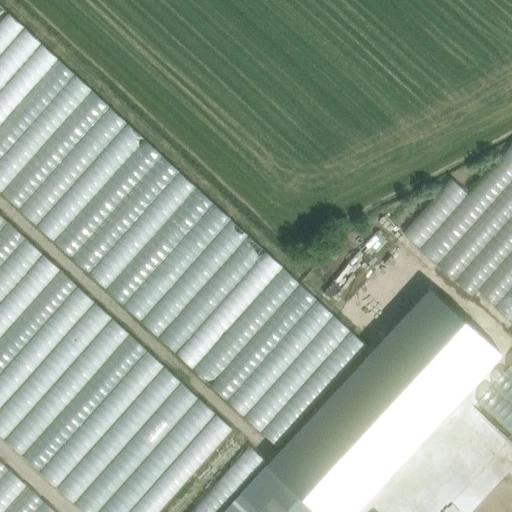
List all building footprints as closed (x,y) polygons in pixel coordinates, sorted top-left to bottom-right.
[(0,7),(0,436),(85,511),(204,511),(259,451),(0,221),(0,199),(308,473),(350,425),(367,441),(470,326),(457,315),(431,345),(423,338),(453,303),(367,227),(353,243),(338,230),(296,278),(82,88),(85,83),(0,7)] [(511,136),(509,134),(459,190),(442,175),(394,228),(511,332),(511,136)] [(511,511),(511,472),(463,427),(415,478),(452,511),(511,511)] [(57,511),(0,462),(0,511),(57,511)] [(206,511),(295,511),(269,485),(253,501),(235,484),(206,511)] [(429,511),(407,491),(387,511),(429,511)] [(298,493),(286,499),(293,511),(294,511),(305,507),(298,493)]
